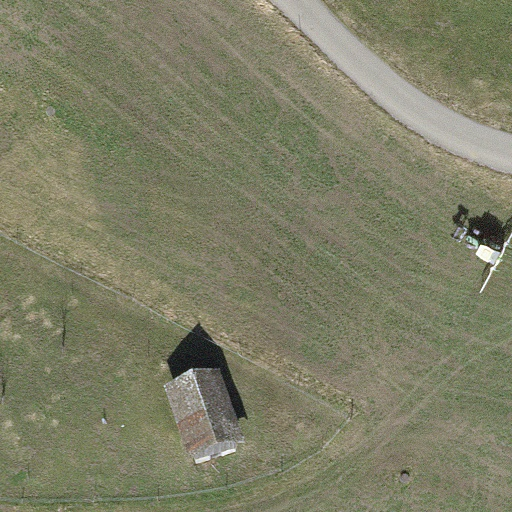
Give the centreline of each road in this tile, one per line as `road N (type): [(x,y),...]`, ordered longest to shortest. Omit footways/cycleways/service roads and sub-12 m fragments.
road 1 (tertiary): [(287,0),(405,116),(511,164)]
road 2 (track): [(374,422),(316,468),(235,507),(193,511)]
